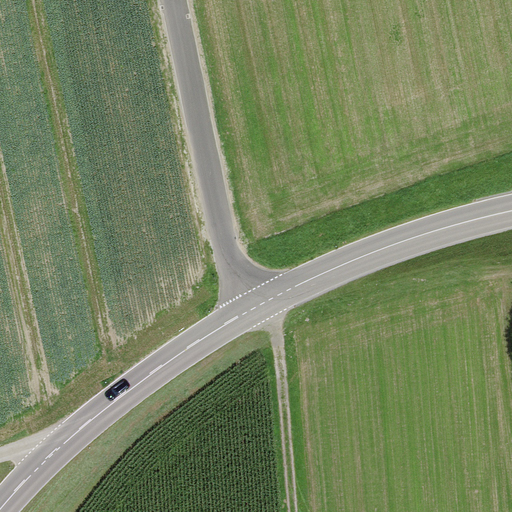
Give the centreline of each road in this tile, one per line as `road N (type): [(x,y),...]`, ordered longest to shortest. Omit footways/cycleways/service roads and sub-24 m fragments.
road 1 (tertiary): [(0,510),(58,448),(159,369),(261,306),(386,248),(511,217)]
road 2 (track): [(175,0),(229,250),(277,336),(292,511)]
